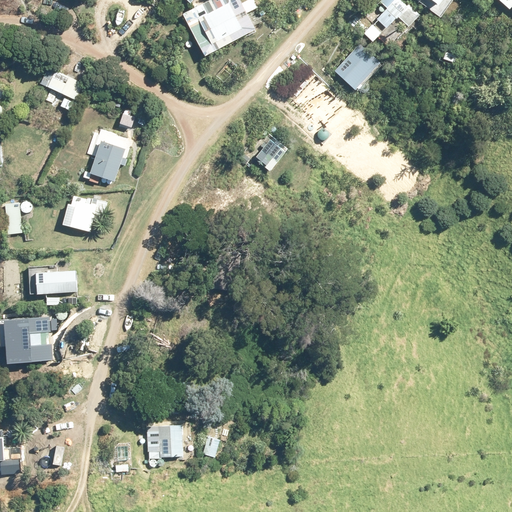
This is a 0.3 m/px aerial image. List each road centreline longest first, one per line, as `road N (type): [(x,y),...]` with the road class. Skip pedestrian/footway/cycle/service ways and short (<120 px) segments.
road 1 (unclassified): [(80,482),(100,366),(187,159)]
road 2 (unclassified): [(0,24),(40,21),(118,62),(170,102)]
road 3 (unclassified): [(234,105),(330,0)]
